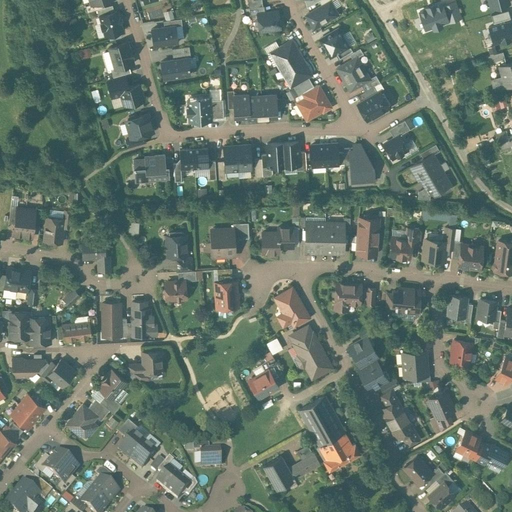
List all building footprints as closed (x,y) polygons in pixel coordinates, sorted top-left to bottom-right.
[(487,0),(490,8),(509,3),(507,0),(487,0)] [(103,1),(91,4),(86,5),(87,11),(97,9),(104,7),(103,1)] [(322,5),(306,15),(314,28),(338,14),(330,1),(322,5)] [(455,1),(442,5),(448,20),(447,21),(448,23),(462,18),(455,1)] [(427,8),(419,11),(425,28),(433,26),(433,28),(441,25),(440,23),(447,21),(448,20),(442,5),(442,3),(434,6),(433,4),(426,7),(427,8)] [(104,7),(97,9),(99,16),(100,16),(100,15),(114,11),(112,4),(104,7)] [(264,6),(249,8),(250,15),(257,14),(257,13),(265,12),(264,6)] [(119,16),(117,10),(100,15),(100,16),(102,22),(100,22),(102,29),(103,28),(105,35),(123,30),(121,24),(122,23),(120,16),(119,16)] [(277,10),(257,13),(257,14),(258,18),(255,20),(256,25),(259,26),(260,30),(260,31),(261,30),(279,28),(280,28),(280,27),(278,11),(277,10)] [(493,23),(486,25),(491,43),(511,37),(511,18),(510,19),(508,10),(491,15),(493,23)] [(163,21),(164,27),(175,25),(175,26),(182,25),(181,18),(163,21)] [(151,29),(154,45),(177,41),(175,26),(175,25),(164,27),(151,29)] [(337,28),(319,39),(330,57),(335,54),(348,46),(337,28)] [(279,47),(270,52),(271,54),(271,53),(290,86),(292,85),(308,76),(311,74),(291,40),(279,47)] [(275,41),(264,47),(268,54),(270,52),(279,47),(275,41)] [(127,42),(109,47),(115,68),(128,64),(133,63),(131,56),(133,55),(131,48),(129,49),(127,42)] [(348,46),(335,54),(339,60),(349,54),(354,51),(351,45),(348,46)] [(172,48),(173,59),(187,57),(190,57),(189,46),(172,48)] [(363,53),(360,48),(354,51),(349,54),(352,59),(357,56),(357,57),(363,53)] [(503,51),(486,56),(488,63),(504,58),(503,51)] [(357,57),(357,56),(352,59),(337,68),(350,90),(361,84),(370,79),(370,78),(357,57)] [(173,59),(161,61),(163,78),(189,74),(188,67),(189,67),(189,65),(188,65),(187,57),(173,59)] [(511,83),(511,61),(499,65),(502,77),(491,80),(494,89),(511,83)] [(128,64),(115,68),(111,69),(113,77),(130,72),(128,64)] [(376,75),(370,78),(370,79),(361,84),(365,91),(373,86),(380,82),(376,75)] [(125,76),(107,81),(112,97),(121,94),(124,105),(144,99),(139,84),(128,87),(125,76)] [(308,76),(292,85),(298,95),(303,93),(314,86),(308,76)] [(314,86),(303,93),(305,96),(308,95),(309,96),(320,90),(317,85),(314,86)] [(365,91),(358,95),(361,101),(377,92),(373,86),(365,91)] [(91,90),(95,101),(101,100),(98,88),(91,90)] [(320,90),(309,96),(308,95),(305,96),(303,93),(298,95),(297,96),(300,101),(299,102),(302,107),(301,109),(303,112),(305,112),(309,118),(323,109),(323,110),(330,106),(320,89),(320,90)] [(361,101),(357,103),(367,120),(389,107),(380,90),(377,92),(361,101)] [(234,95),(233,95),(234,108),(235,118),(248,117),(248,119),(249,119),(247,94),(234,95)] [(275,94),(248,96),(248,94),(247,94),(249,119),(277,117),(276,106),(276,98),(275,94)] [(196,98),(188,99),(188,107),(187,107),(187,113),(188,113),(189,121),(211,120),(210,98),(202,98),(202,97),(196,97),(196,98)] [(284,98),(276,98),(276,106),(287,105),(287,102),(284,98)] [(148,113),(138,116),(135,115),(131,116),(129,118),(128,119),(126,122),(131,137),(131,138),(143,134),(153,132),(148,113)] [(416,125),(421,123),(418,114),(413,116),(416,125)] [(404,120),(389,129),(394,137),(399,134),(400,135),(410,129),(404,120)] [(506,131),(496,134),(500,152),(511,149),(510,143),(508,136),(506,131)] [(143,134),(131,138),(131,137),(126,139),(128,148),(145,143),(143,134)] [(400,135),(399,134),(394,137),(383,144),(388,152),(387,155),(388,157),(391,158),(392,159),(408,150),(400,135)] [(298,142),(283,143),(283,142),(282,142),(284,166),(284,165),(296,165),(299,164),(299,165),(300,165),(299,151),(298,141),(298,142)] [(282,143),(267,144),(267,143),(267,154),(268,167),(269,167),(272,166),(284,166),(282,142),(282,143)] [(336,143),(324,144),(325,165),(338,164),(337,152),(336,143)] [(249,144),(236,145),(238,170),(251,169),(249,144)] [(324,144),(311,145),(312,166),(325,165),(324,144)] [(373,167),(360,144),(353,144),(353,148),(353,150),(349,150),(350,165),(351,180),(364,179),(364,181),(374,181),(373,167)] [(439,151),(435,144),(420,153),(423,158),(432,153),(433,155),(439,151)] [(236,145),(223,146),(224,161),(225,171),(226,171),(238,170),(236,145)] [(207,147),(193,148),(195,168),(209,167),(207,147)] [(193,148),(179,149),(181,169),(195,168),(193,148)] [(353,148),(343,148),(343,151),(344,164),(344,165),(350,165),(349,150),(353,150),(353,148)] [(305,151),(299,151),(300,165),(299,165),(299,164),(296,165),(296,170),(306,169),(305,151)] [(423,158),(411,166),(419,180),(423,178),(440,168),(439,165),(433,155),(432,153),(423,158)] [(267,154),(261,154),(261,158),(263,176),(270,176),(272,173),(272,166),(269,167),(268,167),(267,154)] [(165,155),(144,156),(144,158),(134,159),(135,166),(134,166),(134,168),(135,168),(136,180),(168,177),(168,175),(167,165),(165,166),(165,157),(165,155)] [(173,157),(165,157),(165,166),(167,165),(168,175),(174,175),(173,157)] [(261,158),(254,159),(256,177),(263,176),(261,158)] [(224,161),(217,161),(219,179),(226,179),(226,171),(225,171),(224,161)] [(445,162),(439,165),(440,168),(442,171),(448,167),(445,162)] [(440,168),(423,178),(426,183),(424,184),(426,187),(430,193),(433,191),(435,194),(441,190),(443,193),(452,188),(442,171),(440,168)] [(426,187),(418,191),(418,198),(430,199),(430,193),(426,187)] [(17,206),(11,205),(9,223),(15,224),(17,207),(17,206)] [(17,207),(15,224),(13,235),(23,236),(26,208),(17,207)] [(35,209),(26,208),(23,236),(32,237),(35,210),(35,209)] [(41,209),(35,208),(35,209),(35,210),(35,212),(33,226),(39,227),(41,209)] [(455,222),(456,213),(423,209),(422,218),(455,222)] [(64,219),(47,217),(44,240),(62,242),(63,227),(64,219)] [(379,218),(359,217),(357,235),(377,236),(379,218)] [(129,221),(129,234),(140,234),(140,221),(129,221)] [(306,222),(306,232),(305,252),(324,252),(325,222),(306,222)] [(344,222),(325,222),(324,252),(343,253),(344,232),(344,222)] [(248,223),(232,223),(233,228),(234,237),(249,236),(248,223)] [(277,232),(262,232),(262,253),(276,253),(276,250),(278,247),(285,247),(285,235),(287,235),(287,227),(278,227),(277,232)] [(293,227),(287,227),(287,235),(285,235),(285,247),(293,247),(293,227)] [(420,229),(407,227),(406,238),(412,239),(411,246),(418,247),(420,229)] [(233,228),(211,229),(212,257),(235,255),(234,237),(233,228)] [(185,234),(181,230),(169,231),(169,234),(168,235),(166,235),(167,245),(166,247),(167,249),(168,256),(177,255),(177,258),(186,257),(186,254),(187,254),(185,234)] [(377,236),(357,235),(356,253),(376,254),(377,236)] [(103,237),(96,237),(96,238),(82,239),(83,257),(84,258),(97,257),(104,257),(104,256),(103,237)] [(406,238),(391,237),(389,257),(410,259),(411,246),(412,239),(406,238)] [(446,241),(428,239),(427,247),(426,247),(424,249),(423,257),(425,259),(444,261),(446,241)] [(511,242),(498,240),(495,261),(492,264),(492,267),(494,270),(511,272),(511,242)] [(472,242),(469,245),(461,244),(458,265),(479,268),(482,249),(472,242)] [(110,256),(104,256),(104,257),(97,257),(98,270),(111,270),(110,256)] [(177,258),(177,271),(178,271),(178,272),(192,271),(191,257),(189,257),(186,257),(177,258)] [(30,271),(7,268),(4,287),(27,291),(30,271)] [(231,268),(217,269),(217,282),(226,282),(226,280),(232,279),(231,268)] [(184,280),(167,282),(165,284),(166,291),(164,294),(164,297),(166,300),(183,298),(185,296),(184,280)] [(217,282),(214,282),(216,308),(238,307),(236,281),(226,282),(217,282)] [(360,284),(352,284),(351,285),(347,285),(346,283),(336,283),(335,309),(347,309),(347,303),(359,304),(360,298),(367,298),(367,289),(360,288),(360,284)] [(300,301),(292,287),(274,298),(284,315),(280,317),(279,320),(282,325),(285,325),(291,322),(294,327),(301,323),(298,318),(299,317),(298,316),(306,311),(305,311),(299,301),(300,301)] [(413,289),(401,287),(400,291),(393,290),(393,294),(391,310),(392,310),(418,312),(420,296),(413,295),(413,289)] [(38,289),(29,288),(28,303),(37,304),(38,289)] [(375,288),(367,288),(367,289),(367,298),(366,304),(374,305),(375,288)] [(74,290),(66,297),(66,300),(71,305),(79,296),(74,290)] [(393,294),(386,293),(385,310),(392,311),(392,310),(391,310),(393,294)] [(467,297),(450,295),(447,315),(464,317),(465,317),(467,303),(467,297)] [(496,301),(480,299),(477,317),(493,320),(494,320),(495,309),(496,301)] [(146,310),(146,302),(132,302),(132,322),(133,334),(143,334),(143,335),(150,335),(156,335),(156,325),(152,325),(152,317),(150,317),(150,310),(146,310)] [(122,303),(101,304),(102,339),(123,338),(122,303)] [(472,304),(467,303),(465,317),(464,317),(464,321),(470,322),(472,304)] [(501,310),(495,309),(494,320),(493,320),(492,328),(498,329),(500,320),(501,310)] [(11,310),(2,310),(2,320),(2,322),(9,322),(9,321),(11,321),(11,312),(11,310)] [(11,312),(11,321),(9,321),(9,322),(10,337),(29,337),(30,337),(29,319),(30,319),(30,311),(29,311),(29,313),(23,314),(22,312),(11,312)] [(306,311),(298,316),(299,317),(298,318),(301,323),(310,318),(306,311)] [(57,326),(55,315),(48,315),(48,317),(48,326),(50,326),(50,327),(57,327),(57,326)] [(88,315),(75,317),(75,323),(76,323),(78,339),(91,337),(90,334),(89,321),(88,321),(87,317),(88,317),(88,315)] [(88,317),(87,317),(88,321),(89,321),(90,334),(97,333),(96,316),(88,317)] [(30,319),(29,319),(30,337),(29,337),(30,342),(50,342),(50,327),(50,326),(48,326),(48,317),(36,317),(36,319),(30,319)] [(506,321),(500,320),(498,329),(497,337),(503,338),(504,334),(506,321)] [(75,323),(63,325),(63,326),(64,338),(65,341),(78,339),(76,323),(75,323)] [(378,329),(374,323),(368,327),(372,332),(372,333),(378,329)] [(308,326),(291,336),(294,343),(312,334),(308,326)] [(368,327),(358,333),(361,338),(372,332),(368,327)] [(319,346),(312,333),(312,334),(294,343),(300,355),(298,356),(297,359),(301,366),(303,366),(306,365),(312,377),(331,367),(322,351),(321,351),(318,346),(319,346)] [(378,358),(366,336),(348,346),(360,367),(375,359),(376,359),(378,358)] [(278,337),(270,341),(274,352),(283,348),(278,337)] [(464,341),(454,340),(451,361),(468,364),(470,350),(472,349),(472,345),(471,344),(471,343),(471,342),(464,341)] [(422,351),(402,352),(403,365),(427,363),(426,350),(422,351)] [(161,352),(142,352),(142,364),(143,372),(147,372),(162,371),(161,352)] [(511,368),(511,359),(505,356),(495,378),(505,383),(508,377),(511,368)] [(273,357),(261,364),(265,371),(268,369),(273,378),(282,373),(273,357)] [(44,359),(27,359),(23,358),(12,358),(13,368),(16,374),(16,376),(28,376),(28,374),(32,374),(34,371),(44,359)] [(44,359),(34,371),(40,375),(49,364),(44,359)] [(75,370),(61,359),(56,365),(48,374),(52,378),(62,386),(75,370)] [(376,359),(375,359),(360,367),(357,369),(370,390),(388,380),(376,359)] [(49,364),(40,375),(48,382),(52,378),(48,374),(56,365),(51,361),(49,364)] [(427,363),(403,365),(404,377),(412,376),(428,375),(428,374),(427,363)] [(142,364),(126,365),(139,380),(148,379),(147,372),(143,372),(142,364)] [(265,371),(249,380),(259,398),(278,387),(273,378),(268,369),(265,371)] [(113,371),(110,371),(98,386),(107,394),(112,398),(121,387),(124,387),(125,385),(125,382),(126,381),(113,371)] [(428,375),(412,376),(412,382),(430,381),(430,374),(428,374),(428,375)] [(396,378),(390,381),(393,387),(399,384),(396,378)] [(390,382),(380,387),(383,393),(393,387),(390,382)] [(391,389),(379,395),(386,406),(397,400),(391,389)] [(332,391),(299,409),(320,445),(344,431),(327,400),(335,395),(332,391)] [(454,410),(446,393),(434,398),(432,397),(428,399),(427,402),(429,406),(431,406),(436,418),(436,417),(447,413),(454,410)] [(44,407),(28,394),(19,404),(36,418),(44,407)] [(121,404),(112,398),(107,394),(100,402),(110,410),(114,413),(121,404)] [(100,402),(96,398),(87,409),(97,416),(96,417),(101,420),(110,410),(100,402)] [(386,406),(381,409),(389,424),(406,415),(397,400),(386,406)] [(36,418),(19,404),(11,414),(28,428),(36,418)] [(83,405),(67,424),(85,440),(92,431),(87,427),(96,417),(97,416),(87,409),(83,405)] [(511,406),(508,405),(501,420),(511,425),(511,406)] [(436,417),(438,424),(441,431),(452,424),(447,413),(436,417)] [(406,415),(389,424),(397,439),(402,436),(414,430),(406,415)] [(112,416),(108,423),(114,428),(119,421),(112,416)] [(128,417),(116,431),(127,440),(133,432),(138,426),(128,417)] [(23,430),(12,421),(8,426),(19,435),(23,430)] [(8,426),(6,424),(1,431),(15,442),(20,436),(19,435),(8,426)] [(1,431),(0,430),(0,450),(6,455),(15,443),(15,442),(1,431)] [(414,430),(402,436),(407,446),(419,439),(414,430)] [(480,437),(465,430),(456,450),(470,456),(478,440),(480,437)] [(320,445),(316,447),(329,470),(360,452),(355,442),(351,444),(344,431),(320,445)] [(133,432),(127,440),(119,449),(130,458),(144,442),(133,432)] [(478,440),(470,456),(476,459),(483,443),(478,440)] [(144,442),(130,458),(142,468),(155,451),(144,442)] [(483,443),(476,459),(484,463),(485,459),(491,446),(483,443)] [(509,453),(492,444),(491,446),(485,459),(502,467),(509,453)] [(308,445),(296,451),(303,462),(314,456),(308,445)] [(209,449),(200,450),(201,467),(220,465),(219,449),(209,449)] [(50,459),(43,467),(46,469),(54,475),(68,458),(57,450),(50,459)] [(45,455),(35,467),(42,473),(46,469),(43,467),(50,459),(45,455)] [(303,462),(289,470),(281,455),(263,465),(277,489),(294,479),(320,464),(316,455),(314,456),(303,462)] [(158,456),(150,467),(156,472),(157,470),(164,462),(165,461),(158,456)] [(165,461),(164,462),(168,466),(169,466),(173,460),(169,456),(165,461)] [(432,472),(417,456),(403,468),(419,485),(425,479),(432,473),(432,472)] [(68,458),(54,475),(62,482),(64,484),(71,476),(78,467),(68,458)] [(168,466),(164,462),(157,470),(162,474),(168,466)] [(162,474),(156,481),(167,490),(179,475),(169,466),(168,466),(162,474)] [(443,473),(438,467),(432,472),(432,473),(425,479),(430,485),(435,480),(443,473)] [(112,475),(104,468),(99,469),(96,473),(100,477),(101,476),(107,481),(112,475)] [(461,473),(454,470),(452,476),(458,478),(461,473)] [(179,475),(167,490),(177,499),(184,491),(190,484),(190,483),(194,479),(185,471),(181,476),(179,475)] [(443,473),(435,480),(440,485),(444,481),(448,486),(453,481),(445,471),(443,473)] [(71,476),(64,484),(62,482),(58,486),(65,492),(76,480),(71,476)] [(107,481),(101,476),(100,477),(95,482),(96,483),(91,489),(108,503),(118,491),(107,481)] [(52,490),(40,479),(32,488),(39,494),(39,495),(44,499),(52,490)] [(448,486),(444,481),(428,495),(439,507),(443,503),(444,504),(455,494),(448,486)] [(20,492),(16,496),(15,495),(12,495),(7,501),(7,504),(16,511),(24,511),(27,509),(30,511),(33,511),(40,504),(35,500),(39,495),(39,494),(32,488),(26,483),(23,484),(20,488),(20,492)] [(190,484),(184,491),(188,495),(195,487),(190,484)] [(100,511),(108,503),(91,489),(86,495),(85,495),(80,501),(87,506),(93,511),(100,511)] [(66,492),(63,496),(70,502),(73,498),(66,492)] [(80,501),(75,497),(70,504),(71,505),(79,511),(81,511),(87,506),(80,501)]
